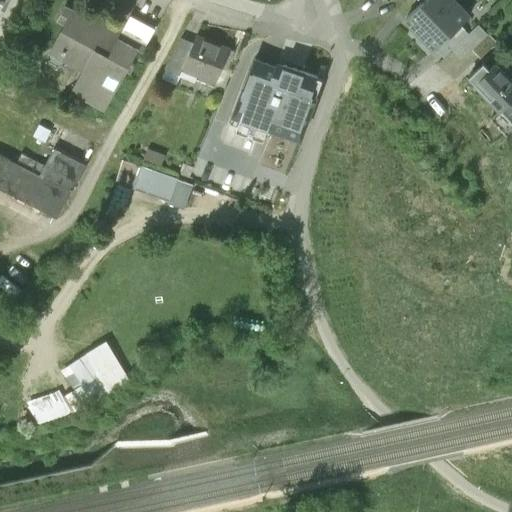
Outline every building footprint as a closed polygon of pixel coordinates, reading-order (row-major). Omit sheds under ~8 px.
[(426,0),(405,20),(420,36),(455,2),(452,0),(426,0)] [(469,18),(455,2),(420,36),(434,51),(459,27),(469,18)] [(73,90),(106,108),(138,48),(143,50),(156,27),(131,13),(124,25),(109,17),(109,20),(90,10),(86,16),(65,4),(59,17),(69,22),(59,42),(62,47),(68,50),(65,56),(85,67),(73,90)] [(459,27),(434,51),(443,60),(452,51),(468,36),(459,27)] [(468,36),(452,51),(460,61),(487,37),(478,27),(468,36)] [(185,67),(217,80),(223,67),(227,68),(234,50),(197,34),(193,42),(183,66),(185,67)] [(183,72),(185,67),(183,66),(193,42),(181,36),(165,66),(183,72)] [(282,69),(255,59),(244,87),(244,86),(233,115),(246,120),(301,140),(323,80),(283,65),(282,69)] [(475,86),(474,87),(500,114),(501,113),(511,124),(511,83),(495,66),(490,71),(483,64),(468,79),(475,86)] [(39,124),(33,135),(45,141),(51,130),(39,124)] [(0,187),(57,217),(88,164),(55,147),(45,165),(22,152),(17,161),(0,152),(0,187)] [(170,203),(185,209),(194,186),(125,158),(117,178),(134,184),(133,186),(170,201),(170,203)] [(179,172),(190,177),(194,166),(184,162),(179,172)] [(128,380),(106,341),(85,353),(70,363),(70,364),(62,369),(75,389),(62,396),(60,391),(54,395),(28,405),(38,424),(71,411),(72,413),(85,405),(85,407),(112,392),(110,390),(128,380)]
